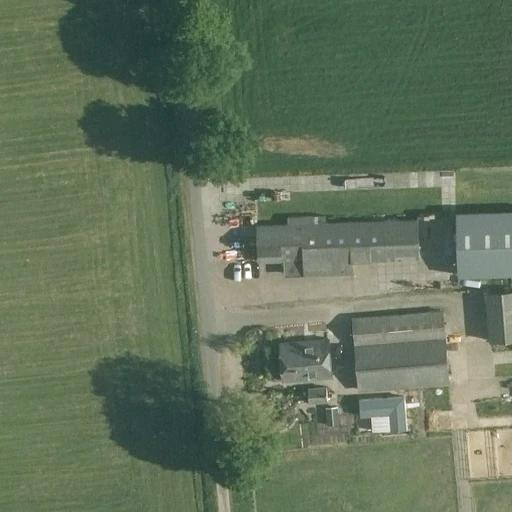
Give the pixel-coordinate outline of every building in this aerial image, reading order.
[(353,273),(353,262),(420,260),(419,220),(326,223),(325,214),(287,216),(287,225),(256,226),(257,262),(284,261),(284,271),(288,276),(353,273)] [(511,214),(456,216),(458,277),(511,274),(511,214)] [(511,340),(511,290),(487,293),(490,342),(511,340)] [(351,316),(358,392),(449,384),(443,309),(351,316)] [(280,343),(283,381),(332,377),(328,339),(280,343)] [(511,367),(489,368),(490,388),(511,387),(511,367)] [(309,403),(327,402),(326,387),(308,388),(309,403)] [(404,396),(361,401),(363,419),(386,417),(387,430),(407,429),(404,396)]
